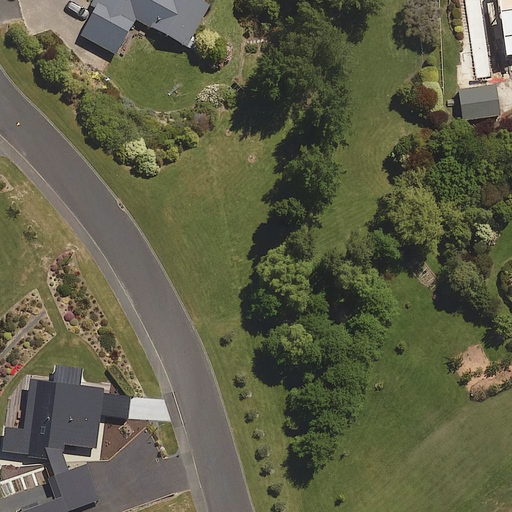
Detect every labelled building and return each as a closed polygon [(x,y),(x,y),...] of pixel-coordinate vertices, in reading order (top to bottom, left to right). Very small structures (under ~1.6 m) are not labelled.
[(94,0),(90,9),(95,12),(81,37),(115,55),(134,20),(186,48),(211,0),(94,0)] [(511,0),(498,0),(506,56),(511,55),(511,0)] [(486,45),(491,35),(486,25),(478,23),(471,25),(466,35),(469,43),(479,48),(486,45)] [(499,116),(496,87),(459,91),(462,120),(499,116)] [(102,391),(28,383),(25,414),(8,412),(3,452),(32,456),(32,449),(45,450),(54,476),(48,478),(57,501),(25,511),(66,511),(100,500),(87,466),(64,473),(67,446),(95,449),(102,391)]
